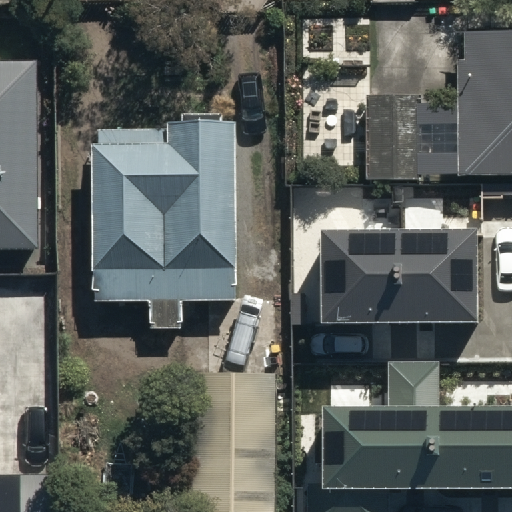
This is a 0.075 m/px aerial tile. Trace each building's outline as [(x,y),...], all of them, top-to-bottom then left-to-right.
[(465,47),(460,47),(459,100),(419,99),(420,84),(369,82),(366,170),(451,173),(451,162),(511,162),(511,13),(465,14),(465,47)] [(0,242),(33,242),(31,50),(0,50),(0,242)] [(92,128),(95,288),(150,289),(149,318),(186,319),(187,289),(237,291),(243,101),(169,101),(169,118),(100,116),(100,129),(92,128)] [(477,230),(321,230),(321,323),(478,323),(477,230)] [(387,406),(322,406),(322,486),(309,486),(309,511),(390,511),(391,489),(511,488),(511,404),(440,404),(440,359),(387,359),(387,406)] [(278,362),(193,362),(193,511),(278,511),(278,362)] [(56,511),(56,468),(0,467),(0,511),(56,511)]
